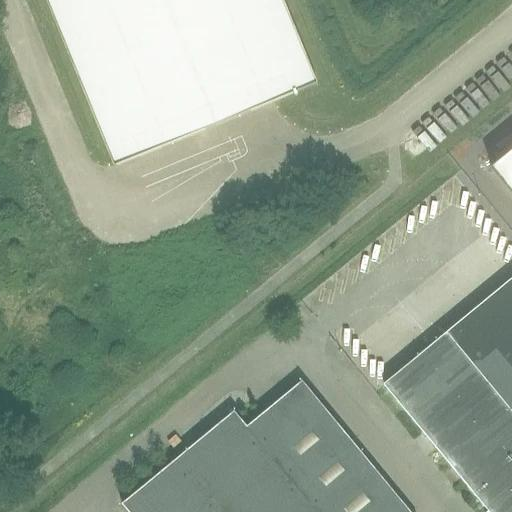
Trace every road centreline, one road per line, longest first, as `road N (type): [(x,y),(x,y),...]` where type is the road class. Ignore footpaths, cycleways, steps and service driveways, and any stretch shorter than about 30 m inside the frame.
road 1 (unclassified): [(65,511),(234,370),(273,350),(313,367),(428,511)]
road 2 (unknown): [(294,353),(323,298),(376,256)]
